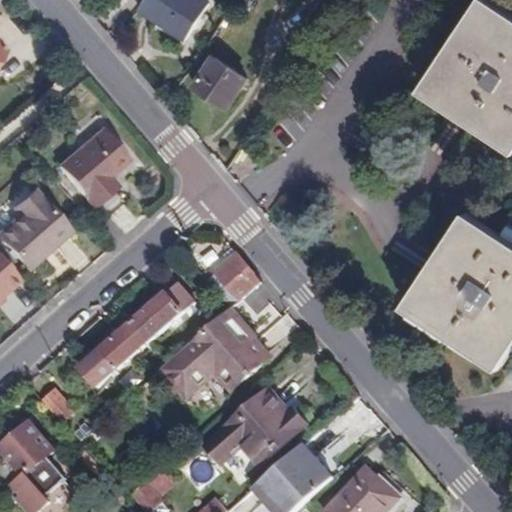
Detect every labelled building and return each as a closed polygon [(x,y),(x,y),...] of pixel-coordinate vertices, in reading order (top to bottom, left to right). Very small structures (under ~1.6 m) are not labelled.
[(144,0),(138,11),(185,42),(208,6),(199,0),(144,0)] [(511,22),(489,7),(435,91),(511,142),(511,22)] [(247,79),(214,58),(195,87),(228,109),(247,79)] [(129,159),(106,133),(63,170),(98,209),(103,205),(113,215),(124,205),(115,194),(121,190),(110,175),(129,159)] [(82,223),(46,182),(28,197),(35,206),(14,225),(41,258),(82,223)] [(511,341),(511,249),(472,222),(417,305),(499,361),(511,341)] [(0,300),(23,280),(0,254),(0,300)] [(264,285),(239,256),(218,275),(241,304),(264,285)] [(179,284),(134,323),(151,342),(196,302),(179,284)] [(272,359),(231,313),(171,365),(164,371),(188,398),(219,372),(235,390),(272,359)] [(151,342),(134,323),(79,370),(97,390),(151,342)] [(57,389),(43,401),(63,424),(76,411),(57,389)] [(286,411),(271,395),(208,450),(221,466),(244,446),(263,467),(311,426),(292,405),(286,411)] [(0,448),(0,481),(9,492),(26,511),(37,511),(50,501),(45,496),(66,478),(65,477),(49,459),(46,456),(54,449),(30,423),(0,448)] [(297,511),(335,480),(307,447),(256,491),(274,511),(297,511)] [(199,493),(221,474),(202,451),(179,470),(199,493)] [(49,459),(65,477),(71,471),(55,454),(49,459)] [(377,463),(367,454),(338,478),(350,491),(377,463)] [(392,511),(410,494),(377,463),(350,491),(329,511),(392,511)] [(176,483),(164,470),(130,500),(141,511),(150,511),(147,509),(176,483)] [(229,511),(221,501),(208,511),(229,511)]
